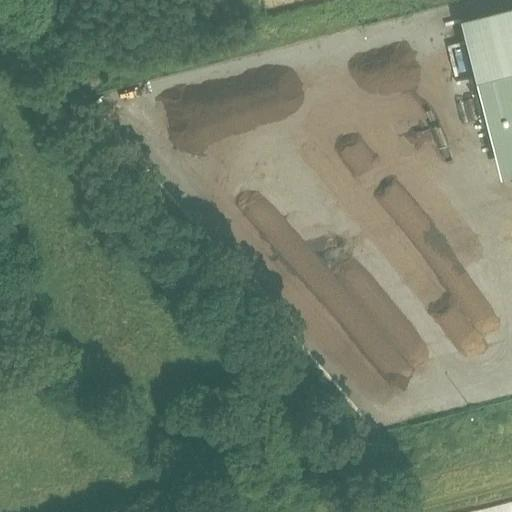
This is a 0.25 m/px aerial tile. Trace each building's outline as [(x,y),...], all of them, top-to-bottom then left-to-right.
[(511,5),(461,19),(476,78),(490,133),(511,127),(511,5)] [(332,51),(363,48),(362,38),(330,42),(332,51)] [(323,51),(300,59),(303,70),(327,63),(323,51)] [(272,66),(274,76),(290,72),(288,62),(272,66)] [(399,64),(384,72),(391,83),(405,74),(399,64)] [(481,161),(506,162),(506,147),(482,145),(481,161)] [(511,238),(502,241),(505,254),(511,252),(511,238)]
